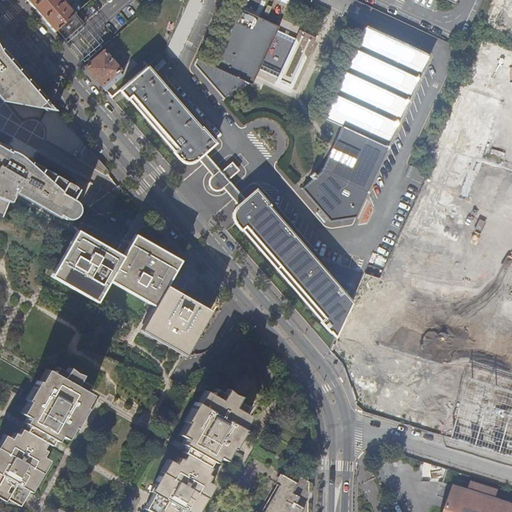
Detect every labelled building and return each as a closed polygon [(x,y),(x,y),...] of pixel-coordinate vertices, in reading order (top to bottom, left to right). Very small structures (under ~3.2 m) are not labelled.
[(61,0),(25,0),(54,32),(74,14),(82,8),(79,5),(77,7),(75,4),(69,9),(61,0)] [(237,9),(210,67),(244,82),(253,87),(257,78),(275,86),(276,82),(292,89),(316,38),(301,31),(297,41),(276,31),(278,28),(237,9)] [(74,14),(54,32),(62,42),(83,24),(74,14)] [(430,57),(366,27),(323,119),(342,127),(321,171),(316,176),(313,173),(310,176),(313,179),(301,189),(330,222),(356,218),(430,57)] [(0,100),(4,105),(58,113),(2,49),(1,51),(0,49),(0,100)] [(97,57),(95,54),(89,59),(91,61),(85,68),(105,91),(121,76),(118,72),(120,70),(104,51),(97,57)] [(210,67),(197,60),(194,66),(224,100),(244,82),(210,67)] [(201,130),(147,69),(120,91),(127,100),(129,99),(174,152),(174,153),(180,160),(185,163),(190,164),(194,161),(195,162),(198,159),(208,170),(231,197),(238,206),(233,214),(233,219),(241,230),(242,230),(322,322),(321,323),(330,332),(331,332),(336,338),(352,303),(268,208),(269,206),(256,191),(245,200),(237,191),(228,181),(238,172),(232,164),(221,173),(213,165),(204,154),(215,144),(202,130),(201,130)] [(0,219),(3,221),(12,198),(11,197),(13,193),(14,194),(15,192),(66,220),(70,221),(74,220),(76,217),(78,215),(79,211),(79,209),(78,206),(75,203),(63,196),(68,187),(30,165),(22,157),(17,154),(13,152),(10,152),(10,153),(0,147),(0,219)] [(109,176),(110,174),(108,171),(95,164),(97,159),(90,151),(83,164),(106,177),(108,177),(109,176)] [(120,200),(101,189),(91,209),(108,219),(120,200)] [(110,281),(123,257),(79,231),(70,247),(53,277),(97,303),(110,281)] [(110,281),(155,307),(167,285),(181,261),(136,235),(123,257),(110,281)] [(511,262),(467,248),(440,333),(511,355),(511,262)] [(58,252),(55,250),(49,259),(53,261),(58,252)] [(174,290),(167,285),(155,307),(141,331),(186,357),(212,311),(183,294),(183,293),(175,289),(174,290)] [(9,495),(21,503),(27,491),(30,493),(42,474),(38,471),(45,459),(42,457),(45,452),(42,450),(44,446),(45,444),(49,445),(52,440),(56,442),(59,436),(62,437),(69,425),(71,426),(78,414),(82,416),(86,409),(84,408),(81,406),(88,393),(85,392),(88,386),(79,380),(81,375),(75,373),(68,368),(65,373),(56,367),(53,373),(50,372),(43,384),(40,382),(38,381),(33,388),(37,390),(31,403),(32,404),(25,416),(28,418),(24,424),(28,426),(26,429),(24,432),(21,430),(18,435),(14,434),(11,439),(8,438),(1,450),(0,450),(0,495),(7,499),(9,495)] [(43,384),(50,372),(47,370),(40,382),(43,384)] [(511,389),(460,374),(441,436),(511,457),(511,389)] [(37,390),(33,388),(26,401),(28,402),(31,403),(37,390)] [(199,511),(207,499),(203,496),(210,484),(207,483),(211,477),(207,475),(210,470),(208,468),(209,465),(211,462),(214,464),(218,458),(221,459),(228,447),(230,448),(237,436),(241,438),(245,431),(243,430),(239,428),(246,415),(243,413),(246,408),(237,402),(240,397),(233,395),(226,390),(224,394),(217,390),(213,396),(208,393),(201,405),(198,403),(195,402),(191,409),(195,411),(188,424),(190,425),(183,437),(186,439),(183,444),(186,446),(184,450),(183,452),(186,454),(182,460),(178,458),(175,463),(172,462),(165,474),(162,472),(150,491),(154,494),(151,498),(147,505),(158,511),(199,511)] [(201,405),(208,393),(205,391),(198,403),(201,405)] [(92,396),(88,393),(81,406),(84,408),(92,396)] [(31,403),(28,402),(21,414),(25,416),(32,404),(31,403)] [(195,411),(191,409),(184,421),(186,423),(188,424),(195,411)] [(75,428),(82,416),(78,414),(71,426),(73,427),(75,428)] [(250,418),(246,415),(239,428),(243,430),(250,418)] [(188,424),(186,423),(179,435),(183,437),(190,425),(188,424)] [(69,434),(73,427),(71,426),(69,425),(62,437),(66,439),(69,434)] [(238,444),(241,438),(237,436),(230,448),(232,449),(234,451),(238,444)] [(224,461),(232,449),(230,448),(228,447),(221,459),(224,461)] [(38,471),(42,474),(49,461),(45,459),(38,471)] [(169,460),(162,472),(165,474),(172,462),(169,460)] [(311,511),(313,485),(289,471),(265,511),(311,511)] [(203,496),(207,499),(214,487),(210,484),(203,496)] [(511,511),(511,504),(455,486),(446,511),(511,511)] [(7,499),(18,506),(21,503),(9,495),(7,499)]
